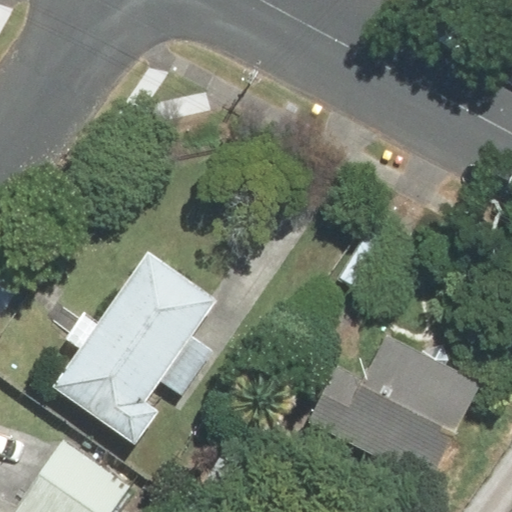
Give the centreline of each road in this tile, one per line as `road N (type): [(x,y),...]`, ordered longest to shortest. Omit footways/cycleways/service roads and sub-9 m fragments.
road 1 (residential): [(267,0),(511,130)]
road 2 (residential): [(0,165),(116,0)]
